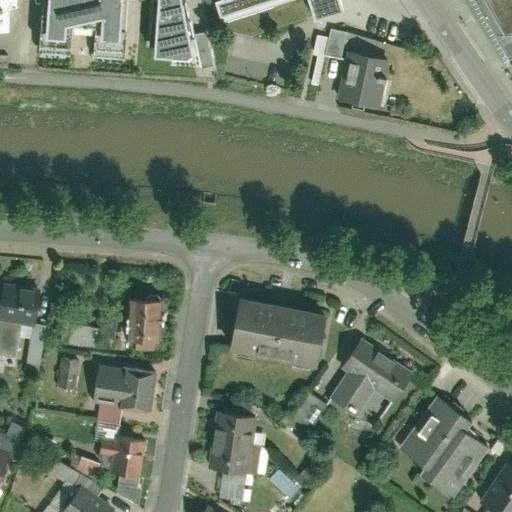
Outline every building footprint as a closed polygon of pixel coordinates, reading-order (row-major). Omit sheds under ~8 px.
[(0,0),(0,26),(14,24),(16,3),(24,4),(23,0),(0,0)] [(195,0),(44,0),(43,47),(77,50),(80,24),(96,25),(93,51),(133,54),(137,0),(150,0),(148,44),(207,51),(195,0)] [(220,0),(226,16),(276,0),(313,0),(317,12),(347,2),(346,0),(220,0)] [(511,0),(472,0),(510,66),(511,64),(511,0)] [(390,51),(349,43),(339,94),(380,102),(390,51)] [(0,289),(0,320),(35,324),(38,288),(1,284),(0,289)] [(126,296),(125,340),(160,341),(161,297),(157,294),(150,294),(147,297),(126,296)] [(231,350),(318,366),(328,312),(242,296),(231,350)] [(71,324),(70,345),(101,346),(101,325),(71,324)] [(340,370),(391,404),(416,367),(365,333),(340,370)] [(20,337),(19,359),(28,359),(29,337),(20,337)] [(76,388),(81,358),(62,355),(58,385),(76,388)] [(154,372),(124,367),(122,380),(97,377),(95,390),(120,393),(118,406),(149,411),(154,372)] [(420,472),(453,496),(489,446),(456,422),(464,410),(437,391),(396,447),(424,467),(420,472)] [(254,414),(216,409),(215,423),(211,452),(209,466),(247,471),(254,414)] [(145,440),(116,436),(115,442),(102,440),(100,454),(113,455),(110,471),(140,476),(145,440)] [(0,450),(0,482),(10,454),(0,450)] [(511,511),(511,463),(507,460),(479,501),(494,511),(511,511)] [(63,511),(113,511),(114,511),(81,487),(63,511)]
